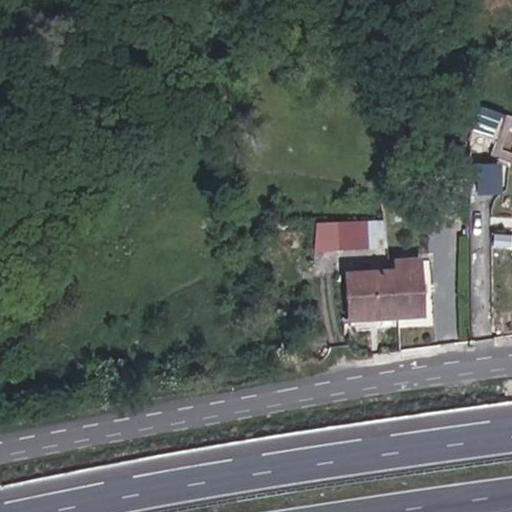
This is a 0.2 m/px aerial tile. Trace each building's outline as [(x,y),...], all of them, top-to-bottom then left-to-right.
[(286,75),(310,73),(306,40),(283,43),(286,75)] [(211,97),(218,99),(224,83),(191,69),(173,117),(191,125),(188,133),(204,140),(215,117),(205,112),(211,97)] [(324,251),(400,251),(395,221),(324,220),(324,251)] [(350,323),(415,321),(413,269),(404,260),(401,260),(402,272),(348,275),(350,323)] [(415,321),(435,321),(431,260),(404,260),(413,269),(415,321)]
